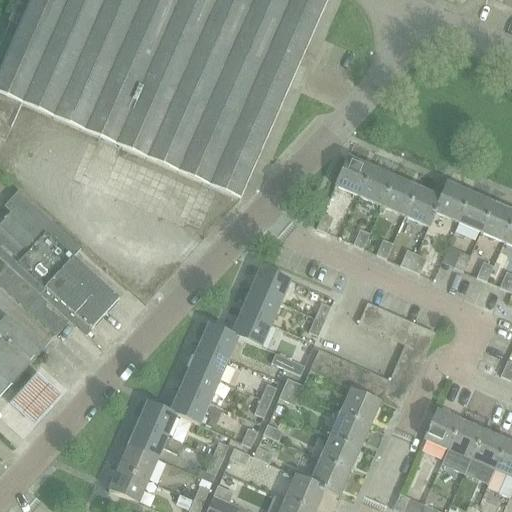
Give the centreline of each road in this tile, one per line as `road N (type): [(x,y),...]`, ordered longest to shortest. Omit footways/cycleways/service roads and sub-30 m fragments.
road 1 (unclassified): [(9,484),(264,214)]
road 2 (residential): [(457,377),(475,332),(473,314),(300,242),(264,214)]
road 3 (unclassified): [(264,214),(361,102),(415,13)]
road 4 (residential): [(367,511),(432,366),(457,377)]
